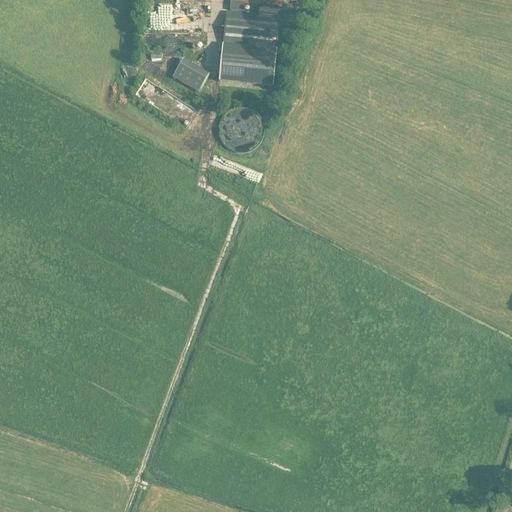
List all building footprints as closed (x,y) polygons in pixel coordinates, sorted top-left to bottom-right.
[(273,86),(276,50),(279,17),(277,16),(278,7),(281,8),(281,0),(284,0),(297,1),(296,0),(230,0),(229,11),(243,12),(244,4),(259,5),(258,15),(226,12),(219,80),(273,86)] [(202,31),(202,15),(149,14),(148,30),(202,31)] [(143,32),(143,43),(166,42),(166,36),(158,36),(158,33),(180,33),(180,36),(181,36),(181,31),(143,32)] [(209,76),(184,61),(173,78),(199,93),(209,76)] [(186,107),(148,84),(145,89),(155,95),(151,102),(186,122),(189,116),(182,113),(186,107)] [(197,124),(202,119),(195,113),(184,125),(195,134),(201,128),(197,124)] [(260,170),(213,156),(210,166),(257,180),(260,170)]
